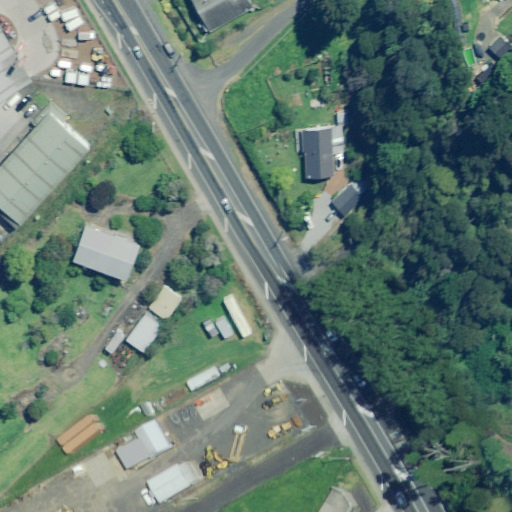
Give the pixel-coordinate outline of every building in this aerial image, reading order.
[(219,0),(196,11),(208,37),(262,11),(257,0),(219,0)] [(0,96),(31,78),(0,26),(0,96)] [(341,128),(348,127),(347,113),(332,114),(333,126),(301,129),(305,178),(334,175),(333,154),(343,153),(341,128)] [(0,221),(10,230),(81,148),(41,114),(0,161),(0,221)] [(363,201),(351,185),(332,201),(344,216),(363,201)] [(134,250),(78,229),(65,264),(121,285),(134,250)] [(147,307),(167,321),(183,299),(163,285),(147,307)] [(163,326),(144,312),(125,338),(144,352),(163,326)] [(173,447),(158,421),(139,432),(154,458),(173,447)] [(200,483),(188,462),(152,482),(164,503),(200,483)] [(352,511),(330,499),(322,511),(352,511)]
